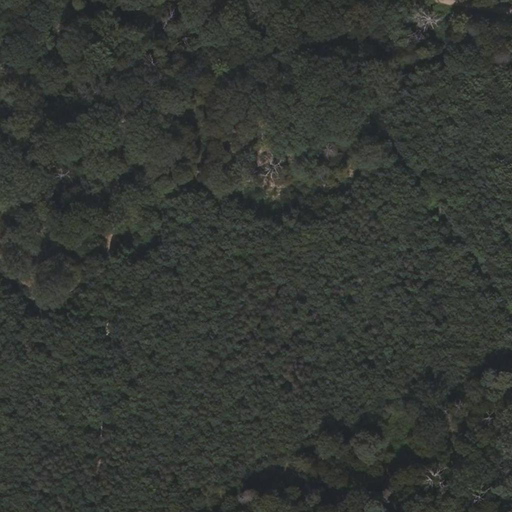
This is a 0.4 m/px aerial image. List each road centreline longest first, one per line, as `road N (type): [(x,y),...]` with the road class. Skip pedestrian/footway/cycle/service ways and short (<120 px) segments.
road 1 (track): [(125,0),(95,511)]
road 2 (track): [(288,0),(511,315)]
